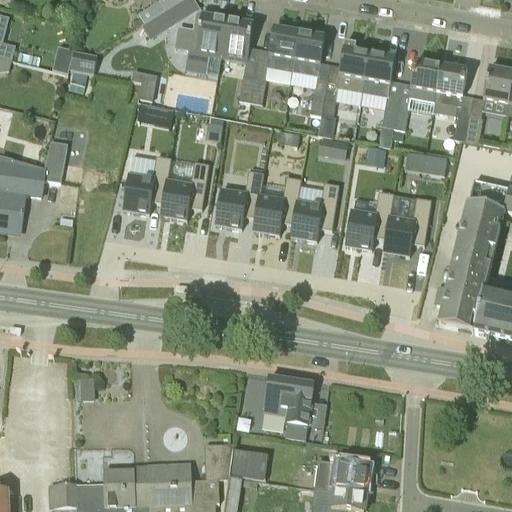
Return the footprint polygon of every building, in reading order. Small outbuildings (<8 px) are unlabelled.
[(144,28),(189,0),(188,0),(162,0),(158,3),(159,5),(138,18),(144,28)] [(189,0),(144,28),(150,38),(171,24),(173,27),(197,13),(189,0)] [(195,58),(221,62),(227,25),(202,21),(197,48),(195,58)] [(227,25),(221,62),(247,67),(253,30),(227,25)] [(293,78),(300,38),(273,33),(269,60),(259,58),(256,73),(250,108),(261,110),(267,73),(293,78)] [(321,68),(325,42),(300,38),(293,78),(316,82),(310,119),(320,121),(329,69),(321,68)] [(0,60),(12,64),(15,50),(0,46),(0,60)] [(370,58),(343,53),(340,71),(329,69),(320,121),(332,123),(338,93),(363,98),(370,58)] [(96,61),(74,57),(70,76),(93,80),(96,61)] [(381,132),(392,133),(400,88),(391,86),(395,62),(370,58),(363,98),(386,102),(381,132)] [(0,76),(9,76),(12,64),(0,60),(0,76)] [(400,88),(392,133),(405,135),(410,103),(434,107),(440,71),(415,66),(411,90),(400,88)] [(453,144),(465,146),(469,122),(473,102),(462,100),(467,75),(451,72),(452,68),(444,67),(443,71),(440,71),(434,107),(456,111),(453,128),(456,129),(453,144)] [(245,71),(239,106),(250,108),(256,73),(245,71)] [(485,105),(508,109),(511,90),(511,77),(489,73),(483,104),(485,105)] [(157,81),(134,77),(132,86),(142,88),(139,105),(153,107),(157,81)] [(172,118),(139,113),(137,131),(170,136),(172,118)] [(482,124),(469,122),(465,146),(478,148),(482,124)] [(224,127),(208,124),(205,147),(221,150),(224,127)] [(393,134),(382,132),(378,152),(391,153),(393,134)] [(299,143),(280,140),(278,152),(297,155),(299,143)] [(0,234),(0,235),(2,223),(21,225),(25,200),(41,202),(43,185),(61,187),(67,149),(51,146),(44,173),(0,160),(0,234)] [(348,151),(320,146),(317,163),(345,168),(348,151)] [(385,158),(368,155),(366,173),(382,175),(385,158)] [(446,167),(408,161),(405,178),(444,184),(446,167)] [(124,203),(122,216),(149,220),(151,207),(162,209),(166,187),(168,187),(171,164),(156,162),(152,184),(128,180),(124,203)] [(162,209),(160,222),(187,226),(189,214),(202,216),(205,193),(209,170),(193,168),(190,190),(168,187),(166,187),(162,209)] [(217,218),(215,231),(241,235),(243,222),(254,224),(258,201),(260,202),(264,179),(248,176),(245,199),(221,195),(217,218)] [(254,224),(252,237),(279,241),(281,228),(292,230),(296,207),(298,208),(302,185),(286,182),(282,205),(260,202),(258,201),(254,224)] [(442,313),(438,329),(474,338),(484,296),(505,217),(503,217),(509,195),(474,187),(473,192),(477,193),(473,213),(466,211),(446,297),(437,295),(433,311),(442,313)] [(292,230),(290,243),(317,247),(319,234),(332,236),(335,214),(339,191),(323,188),(320,211),(298,208),(296,207),(292,230)] [(511,195),(509,195),(503,217),(505,217),(511,218),(511,195)] [(347,239),(345,252),(372,256),(374,243),(384,245),(386,245),(390,223),(394,200),(378,197),(375,220),(350,216),(347,239)] [(384,245),(382,258),(409,262),(411,249),(424,251),(428,229),(431,206),(416,203),(412,226),(390,223),(386,245),(384,245)] [(484,296),(474,338),(511,346),(511,301),(484,296)] [(80,405),(94,404),(93,382),(80,382),(80,405)] [(305,444),(305,443),(313,389),(269,383),(266,398),(289,402),(285,427),(287,427),(285,441),(305,444)] [(146,475),(149,511),(215,511),(215,508),(219,508),(219,485),(229,484),(229,482),(233,455),(233,451),(206,452),(207,476),(209,476),(209,485),(201,486),(201,489),(191,490),(191,470),(159,471),(160,475),(146,475)] [(268,460),(233,455),(229,482),(242,483),(264,486),(268,460)] [(336,482),(316,480),(314,494),(366,501),(370,473),(338,469),(336,482)] [(103,490),(77,491),(78,511),(149,511),(146,475),(103,477),(103,490)] [(237,511),(242,483),(229,482),(229,484),(224,511),(237,511)] [(0,511),(78,511),(77,491),(76,491),(76,489),(50,490),(51,511),(7,511),(8,497),(0,497),(0,511)] [(311,511),(364,511),(366,501),(314,494),(311,511)]
